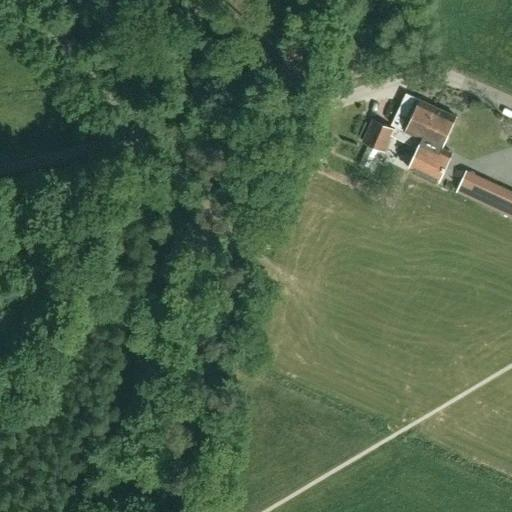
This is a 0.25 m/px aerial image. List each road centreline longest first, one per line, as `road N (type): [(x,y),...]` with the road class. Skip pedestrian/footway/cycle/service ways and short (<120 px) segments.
road 1 (unclassified): [(136,511),(203,240),(196,198),(161,147)]
road 2 (unclassified): [(161,147),(417,79),(442,78),(511,106)]
road 3 (unclassified): [(161,147),(16,0)]
